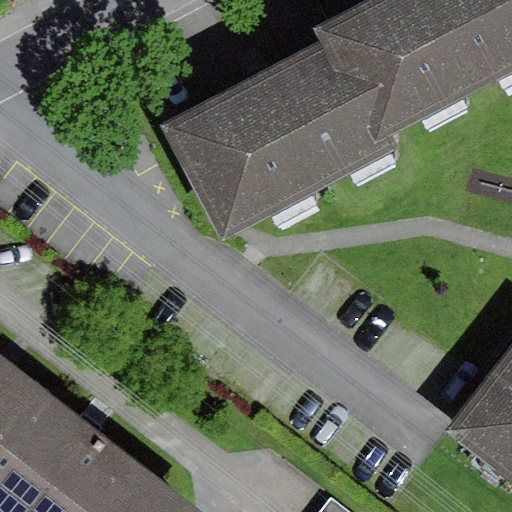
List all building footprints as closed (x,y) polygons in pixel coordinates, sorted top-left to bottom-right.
[(322,46),(376,150),(511,79),(511,28),(497,0),(380,0),(316,34),(322,46)] [(511,0),(497,0),(511,28),(511,0)] [(260,78),(162,130),(220,240),(382,156),(376,150),(322,46),(260,78)] [(191,511),(88,430),(0,361),(0,511),(191,511)] [(511,363),(454,439),(511,483),(511,363)]
